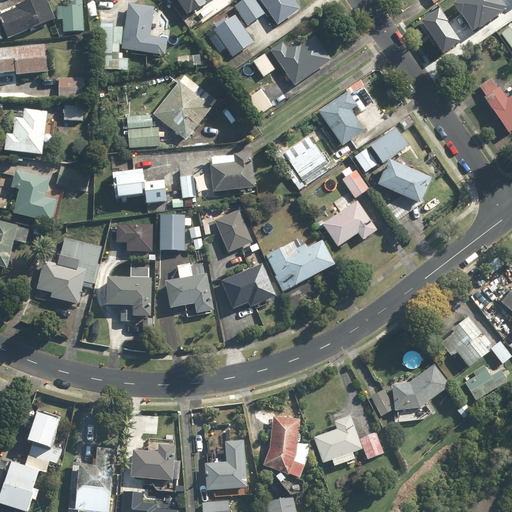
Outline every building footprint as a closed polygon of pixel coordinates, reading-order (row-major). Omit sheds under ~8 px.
[(0,42),(5,42),(55,22),(45,0),(33,0),(0,13),(0,14),(1,16),(0,16),(0,42)] [(83,33),(82,0),(67,0),(68,8),(56,9),(57,22),(63,22),(63,34),(83,33)] [(195,0),(167,0),(179,19),(199,6),(195,0)] [(265,16),(253,0),(245,0),(234,9),(248,29),(265,16)] [(256,0),(276,28),(299,13),(289,0),(256,0)] [(504,0),(455,0),(452,2),(474,33),(510,8),(504,0)] [(106,2),(87,1),(87,13),(106,13),(106,2)] [(166,1),(156,8),(173,33),(183,25),(166,1)] [(121,60),(122,52),(165,56),(167,41),(164,40),(165,25),(152,24),(153,9),(126,7),(124,24),(116,23),(116,26),(102,24),(98,72),(127,75),(128,61),(121,60)] [(421,20),(445,55),(463,42),(439,8),(421,20)] [(253,46),(234,16),(212,30),(232,60),(253,46)] [(511,27),(501,35),(511,50),(511,27)] [(283,44),(270,52),(295,87),(330,63),(313,39),(301,48),(298,43),(287,50),(283,44)] [(45,48),(0,50),(0,74),(14,74),(14,77),(47,75),(45,48)] [(200,56),(189,55),(188,67),(200,68),(200,56)] [(274,72),(263,55),(253,62),(264,79),(274,72)] [(169,67),(147,67),(147,77),(169,77),(169,67)] [(84,79),(58,78),(57,98),(83,99),(84,79)] [(217,105),(184,78),(152,117),(185,144),(217,105)] [(359,109),(351,97),(364,88),(360,82),(345,93),(346,94),(317,114),(341,148),(364,133),(351,114),(359,109)] [(272,109),(259,89),(242,100),(255,120),(272,109)] [(85,106),(63,105),(62,122),(84,124),(85,106)] [(53,135),(43,134),(45,114),(15,111),(13,136),(4,135),(2,155),(41,158),(42,144),(52,145),(53,135)] [(415,126),(409,116),(399,123),(405,132),(415,126)] [(152,118),(127,120),(128,151),(160,149),(159,129),(152,130),(152,118)] [(407,148),(394,131),(370,148),(382,166),(407,148)] [(282,157),(300,181),(293,186),(298,193),(305,188),(303,186),(328,167),(306,138),(282,157)] [(378,166),(367,150),(355,158),(366,174),(378,166)] [(210,168),(212,194),(255,190),(253,166),(249,166),(248,154),(212,158),(213,168),(210,168)] [(431,183),(386,163),(375,188),(381,191),(376,194),(395,223),(419,208),(431,183)] [(91,175),(60,168),(55,187),(86,195),(91,175)] [(341,174),(345,179),(342,182),(356,200),(370,190),(356,171),(352,174),(348,169),(341,174)] [(166,204),(164,180),(143,182),(142,170),(110,173),(113,201),(142,199),(143,206),(166,204)] [(49,180),(15,173),(11,190),(20,192),(15,217),(51,225),(56,202),(44,200),(49,180)] [(193,178),(180,179),(182,201),(194,200),(193,178)] [(377,234),(356,203),(323,227),(338,248),(357,235),(363,244),(377,234)] [(240,210),(214,221),(228,254),(254,243),(240,210)] [(190,220),(184,220),(184,217),(160,217),(159,252),(182,253),(183,227),(190,227),(190,220)] [(28,230),(0,222),(0,268),(6,270),(14,243),(24,246),(28,230)] [(153,227),(116,227),(116,245),(129,245),(129,254),(152,255),(153,227)] [(198,228),(188,230),(194,253),(204,250),(198,228)] [(88,299),(101,248),(63,238),(55,268),(41,264),(35,291),(49,294),(48,298),(77,306),(80,297),(88,299)] [(293,242),(264,257),(284,293),(333,267),(321,244),(308,251),(306,247),(299,251),(293,242)] [(130,276),(106,275),(104,308),(133,310),(132,320),(137,320),(137,329),(150,329),(152,281),(149,281),(149,263),(130,263),(130,276)] [(188,279),(165,284),(171,310),(192,305),(195,317),(213,313),(203,265),(186,269),(188,279)] [(261,266),(220,284),(232,313),(248,306),(250,310),(275,299),(261,266)] [(511,342),(508,346),(511,349),(511,286),(496,302),(511,317),(511,342)] [(468,317),(436,343),(448,357),(454,352),(468,369),(488,353),(484,349),(490,344),(468,317)] [(499,341),(489,349),(501,365),(511,356),(499,341)] [(392,385),(392,407),(382,393),(368,402),(379,418),(392,410),(394,413),(420,409),(448,386),(432,366),(409,385),(392,385)] [(464,384),(474,401),(506,381),(500,371),(489,377),(483,367),(472,374),(475,378),(464,384)] [(31,445),(23,467),(45,474),(49,463),(56,465),(62,449),(50,445),(57,422),(34,414),(25,442),(31,445)] [(335,431),(313,439),(322,465),(330,462),(333,468),(353,460),(351,455),(362,451),(349,417),(332,423),(335,431)] [(270,450),(262,467),(300,480),(307,461),(307,445),(297,444),(298,420),(273,418),(270,450)] [(377,433),(359,440),(368,460),(385,452),(377,433)] [(130,451),(129,480),(172,482),(172,480),(177,480),(178,462),(173,461),(174,443),(154,441),(153,452),(130,451)] [(205,465),(206,491),(246,490),(245,442),(224,443),(225,464),(205,465)] [(107,511),(112,451),(93,449),(91,467),(76,465),(71,511),(107,511)] [(11,465),(0,491),(0,506),(14,511),(23,511),(38,475),(11,465)] [(126,489),(123,511),(177,511),(177,508),(155,506),(155,502),(141,501),(142,490),(126,489)] [(265,502),(267,511),(295,511),(292,496),(265,502)] [(202,503),(202,511),(229,511),(229,502),(202,503)]
